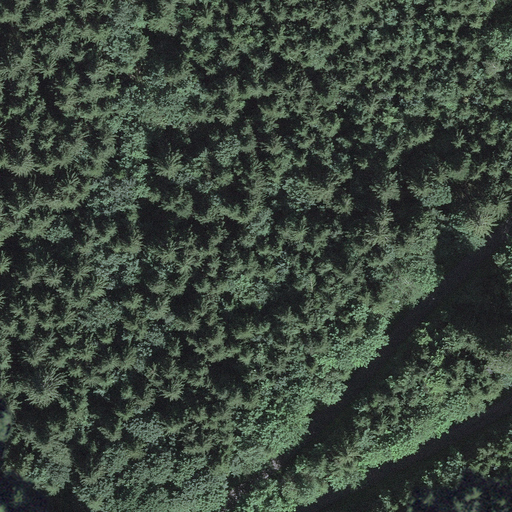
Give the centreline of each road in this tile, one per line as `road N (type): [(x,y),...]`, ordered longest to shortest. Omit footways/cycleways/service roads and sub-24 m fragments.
road 1 (unclassified): [(511,224),(219,511)]
road 2 (unclassified): [(309,511),(511,401)]
